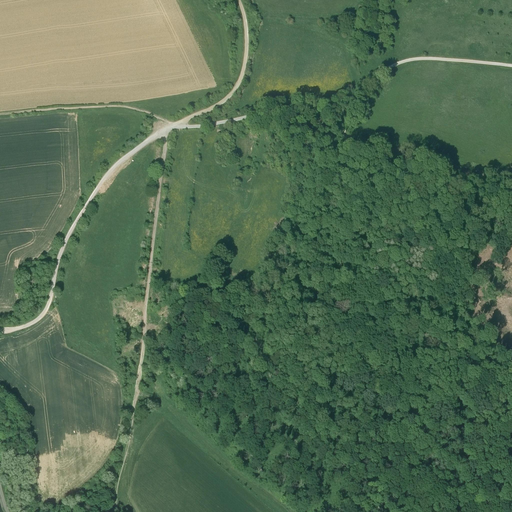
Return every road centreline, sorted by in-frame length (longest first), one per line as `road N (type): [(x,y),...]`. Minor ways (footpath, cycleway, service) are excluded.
road 1 (track): [(163,128),(115,511)]
road 2 (track): [(173,122),(340,104),(400,61),(511,66)]
road 3 (track): [(23,325),(44,312),(65,239),(92,194),(163,128)]
road 4 (track): [(173,122),(216,104),(239,79),(246,33),(238,0)]
road 5 (track): [(0,111),(101,104),(149,111)]
